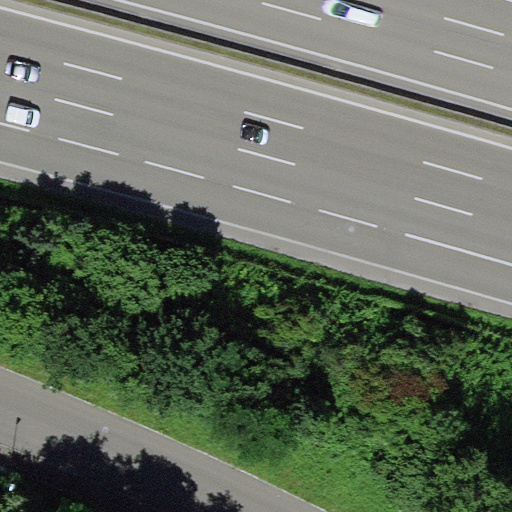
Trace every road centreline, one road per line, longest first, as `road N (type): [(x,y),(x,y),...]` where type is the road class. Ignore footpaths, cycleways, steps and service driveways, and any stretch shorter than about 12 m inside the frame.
road 1 (motorway): [(155,104),(511,244)]
road 2 (motorway): [(155,104),(511,205)]
road 3 (unclassified): [(0,416),(97,451),(221,511)]
road 4 (motorway): [(511,49),(327,0)]
road 5 (motorway): [(0,65),(155,104)]
